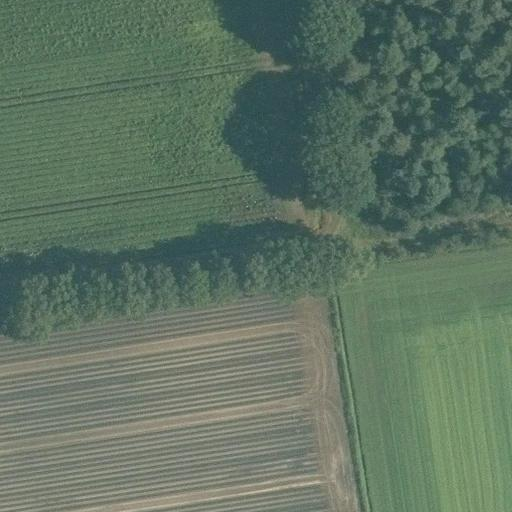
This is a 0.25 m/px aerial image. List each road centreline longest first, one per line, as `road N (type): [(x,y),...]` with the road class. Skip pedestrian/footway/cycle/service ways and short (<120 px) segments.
road 1 (track): [(354,248),(0,300)]
road 2 (track): [(354,248),(313,0)]
road 3 (track): [(511,230),(354,248)]
